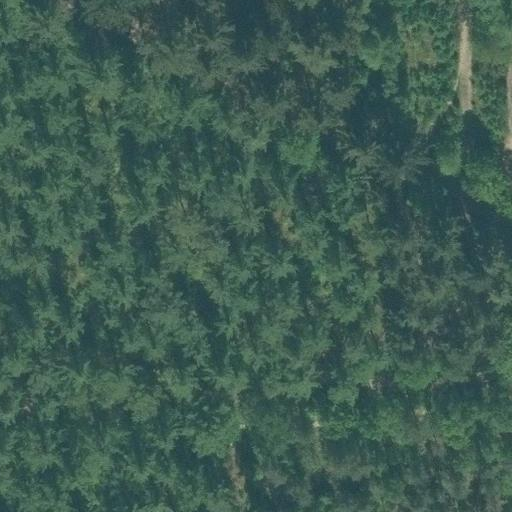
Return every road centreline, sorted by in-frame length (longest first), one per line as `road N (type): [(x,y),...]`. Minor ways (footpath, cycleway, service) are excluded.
road 1 (track): [(0,405),(427,375)]
road 2 (track): [(441,182),(98,0)]
road 3 (track): [(441,182),(427,375)]
road 4 (track): [(454,0),(441,182)]
